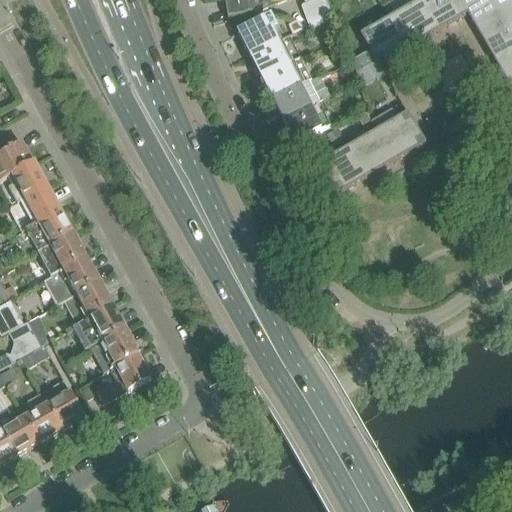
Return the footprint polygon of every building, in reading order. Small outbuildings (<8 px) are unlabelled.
[(225,2),(228,20),(257,15),(254,0),(235,0),(236,0),(225,2)] [(254,0),(257,15),(272,9),(268,0),(254,0)] [(333,23),(324,0),(305,7),(313,30),(333,23)] [(425,0),(419,4),(437,35),(467,18),(468,18),(457,0),(425,0)] [(457,0),(468,18),(467,18),(472,26),(511,2),(511,1),(511,0),(457,0)] [(511,2),(472,26),(483,46),(511,28),(511,2)] [(437,35),(419,4),(390,21),(408,52),(437,35)] [(408,52),(390,21),(360,38),(368,52),(374,63),(378,69),(408,52)] [(260,24),(238,36),(250,59),(277,46),(281,44),(290,39),(301,34),(297,29),(292,26),(291,26),(291,28),(282,25),(283,23),(282,23),(276,22),(270,24),(270,22),(269,22),(260,24)] [(511,28),(483,46),(495,67),(511,57),(511,28)] [(277,46),(250,59),(261,81),(292,65),(288,59),(296,54),(291,45),(283,49),(281,44),(277,46)] [(368,52),(351,62),(355,74),(367,67),(374,63),(368,52)] [(511,57),(495,67),(507,87),(511,83),(511,57)] [(292,65),(261,81),(272,103),(309,84),(312,82),(301,61),(292,65)] [(374,63),(367,67),(376,82),(383,78),(378,69),(374,63)] [(309,84),(272,103),(283,124),(323,104),(322,103),(319,104),(309,84)] [(323,104),(283,124),(295,147),(330,129),(324,116),(328,114),(323,104)] [(371,124),(376,134),(394,165),(426,147),(408,116),(398,121),(392,112),(371,124)] [(365,115),(356,119),(362,129),(371,124),(365,115)] [(334,133),(325,138),(332,151),(342,145),(334,133)] [(394,165),(376,134),(347,151),(365,183),(394,165)] [(0,186),(34,168),(22,145),(0,157),(0,186)] [(365,183),(347,151),(317,168),(335,199),(335,200),(365,183)] [(48,192),(34,168),(0,186),(0,191),(11,212),(48,192)] [(60,216),(48,192),(11,212),(24,236),(60,216)] [(37,260),(73,240),(60,216),(24,236),(14,241),(19,251),(27,247),(33,258),(35,257),(37,260)] [(86,263),(73,240),(37,260),(50,283),(86,263)] [(57,310),(63,307),(99,287),(86,263),(50,283),(43,286),(57,310)] [(4,293),(0,284),(0,309),(10,303),(4,293)] [(112,311),(99,287),(63,307),(75,330),(112,311)] [(4,293),(10,303),(18,299),(12,289),(4,293)] [(0,309),(0,339),(0,340),(8,336),(23,328),(10,303),(0,309)] [(112,311),(78,329),(91,353),(125,335),(112,311)] [(13,346),(32,336),(26,326),(23,328),(8,336),(13,346)] [(46,332),(34,339),(40,350),(42,349),(44,348),(52,344),(46,332)] [(125,335),(91,353),(104,377),(113,372),(138,358),(125,335)] [(40,350),(32,336),(13,346),(11,356),(15,365),(22,361),(43,350),(42,349),(40,350)] [(43,350),(22,361),(28,371),(49,358),(44,348),(42,349),(43,350)] [(0,373),(15,365),(11,356),(10,357),(5,356),(0,358),(0,373)] [(113,388),(97,396),(103,407),(127,394),(128,395),(151,382),(146,373),(149,371),(142,358),(139,360),(138,358),(113,372),(119,384),(113,388)] [(11,372),(1,377),(7,388),(17,383),(11,372)] [(42,395),(63,433),(85,420),(63,383),(42,395)] [(36,414),(25,420),(40,446),(63,433),(42,395),(29,402),(36,414)] [(462,461),(511,430),(511,407),(453,444),(443,451),(441,455),(439,459),(442,463),(447,464),(452,464),(462,461)] [(6,411),(0,414),(0,430),(17,459),(40,446),(25,420),(23,417),(13,423),(6,411)] [(361,426),(359,421),(352,425),(347,427),(346,428),(305,452),(304,452),(298,456),(292,459),(295,464),(301,461),(307,457),(308,457),(349,433),(350,433),(355,430),(361,426)] [(0,468),(17,459),(0,430),(0,468)] [(366,511),(387,500),(388,499),(393,497),(399,493),(396,487),(390,491),(385,494),(384,494),(353,511),(366,511)]
